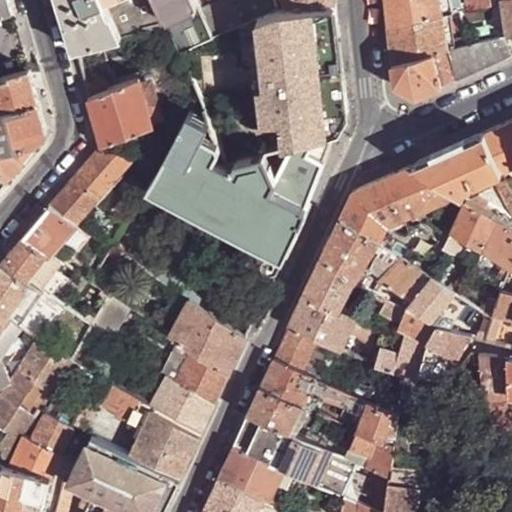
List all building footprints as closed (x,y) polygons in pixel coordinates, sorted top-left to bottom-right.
[(13,0),(0,0),(0,15),(16,10),(13,0)] [(65,0),(68,12),(79,51),(125,38),(108,1),(110,0),(65,0)] [(158,0),(165,14),(199,0),(198,0),(158,0)] [(167,19),(201,4),(199,0),(165,14),(167,19)] [(276,0),(221,0),(203,8),(216,37),(280,8),(276,0)] [(338,0),(300,5),(301,17),(340,12),(338,0)] [(389,0),(392,24),(442,14),(455,10),(453,0),(389,0)] [(453,0),(455,10),(459,10),(467,8),(465,0),(453,0)] [(201,4),(167,19),(169,22),(171,26),(183,54),(216,39),(216,37),(203,8),(201,4)] [(216,39),(183,54),(190,70),(202,95),(202,97),(212,121),(224,145),(231,161),(269,151),(292,145),(338,133),(350,110),(345,55),(342,28),(340,12),(301,17),(300,5),(290,6),(280,8),(216,37),(216,39)] [(442,14),(392,24),(396,61),(438,50),(449,47),(442,14)] [(507,14),(500,14),(502,33),(510,32),(509,22),(507,14)] [(501,33),(507,56),(511,53),(511,31),(510,32),(501,33)] [(449,47),(438,50),(445,84),(507,56),(501,33),(492,35),(475,40),(468,42),(449,47)] [(438,50),(396,61),(398,83),(421,95),(445,84),(438,50)] [(37,85),(33,69),(0,78),(0,95),(4,111),(42,102),(37,85)] [(157,75),(143,79),(155,120),(168,116),(157,75)] [(99,120),(105,143),(156,125),(155,120),(143,79),(142,76),(92,95),(99,120)] [(0,169),(9,177),(23,161),(50,130),(47,120),(42,102),(4,111),(0,111),(0,169)] [(163,167),(150,187),(173,199),(287,254),(303,221),(311,200),(274,182),(278,174),(269,151),(231,161),(219,156),(224,145),(212,121),(194,112),(167,161),(163,167)] [(487,130),(505,168),(511,165),(511,118),(510,119),(487,130)] [(156,125),(105,143),(104,144),(119,150),(163,167),(167,161),(156,125)] [(450,146),(418,161),(461,190),(464,191),(468,185),(505,168),(487,130),(450,146)] [(278,174),(274,182),(311,200),(338,133),(292,145),(278,174)] [(79,172),(52,204),(78,222),(126,166),(115,156),(102,144),(79,172)] [(104,144),(102,144),(115,156),(119,150),(104,144)] [(355,189),(343,216),(379,240),(389,224),(455,193),(461,190),(418,161),(401,168),(355,189)] [(0,188),(9,177),(0,169),(0,188)] [(173,199),(150,187),(131,218),(140,222),(151,221),(160,217),(167,210),(173,199)] [(461,190),(455,193),(457,198),(466,193),(464,191),(461,190)] [(511,223),(468,194),(452,231),(511,270),(511,223)] [(39,219),(26,235),(51,253),(67,234),(78,222),(52,204),(39,219)] [(343,216),(326,253),(357,279),(377,246),(379,240),(343,216)] [(78,222),(67,234),(82,246),(93,233),(78,222)] [(13,249),(2,263),(28,280),(51,253),(26,235),(13,249)] [(379,240),(377,246),(386,252),(389,247),(379,240)] [(63,260),(51,253),(28,280),(37,286),(40,288),(63,260)] [(326,253),(307,293),(342,307),(357,279),(326,253)] [(403,256),(381,279),(408,297),(413,300),(431,275),(403,256)] [(0,264),(0,309),(15,320),(37,286),(28,280),(2,263),(0,264)] [(154,265),(150,271),(191,298),(215,313),(218,309),(204,299),(207,293),(173,271),(169,276),(154,265)] [(413,300),(407,306),(415,310),(422,313),(430,320),(433,321),(434,321),(456,292),(431,275),(413,300)] [(37,286),(15,320),(21,323),(28,327),(39,310),(49,294),(40,288),(37,286)] [(104,288),(99,295),(110,302),(114,294),(112,293),(104,288)] [(511,292),(499,289),(497,297),(493,315),(506,319),(511,320),(511,292)] [(307,293),(292,325),(322,337),(333,343),(345,347),(354,328),(360,315),(359,315),(342,307),(307,293)] [(136,309),(114,294),(110,302),(100,320),(97,325),(121,341),(136,309)] [(497,297),(490,294),(484,311),(492,316),(493,315),(497,297)] [(408,297),(403,304),(407,306),(413,300),(408,297)] [(215,313),(191,298),(173,334),(183,340),(192,346),(231,372),(249,335),(215,313)] [(401,304),(391,300),(386,312),(396,319),(401,304)] [(403,304),(401,304),(396,319),(403,322),(404,321),(411,324),(415,310),(407,306),(403,304)] [(0,358),(1,357),(8,345),(11,341),(21,323),(15,320),(0,309),(0,358)] [(39,310),(28,327),(37,334),(46,321),(45,320),(45,316),(43,313),(39,310)] [(360,315),(354,328),(373,342),(381,325),(360,310),(359,315),(360,315)] [(422,313),(415,310),(411,324),(404,349),(401,360),(424,370),(439,323),(434,321),(433,321),(430,320),(422,313)] [(88,312),(85,317),(97,325),(100,320),(88,312)] [(506,319),(493,315),(492,316),(488,339),(502,343),(506,319)] [(439,323),(424,370),(437,377),(444,380),(447,376),(459,359),(460,358),(462,353),(471,338),(473,334),(473,333),(439,323)] [(292,325),(277,356),(307,370),(322,337),(292,325)] [(0,399),(0,440),(7,457),(24,433),(36,416),(21,406),(36,382),(52,393),(62,379),(75,359),(40,336),(0,399)] [(333,343),(322,337),(307,370),(318,374),(333,343)] [(192,346),(183,340),(168,372),(177,378),(192,346)] [(404,349),(384,342),(378,362),(398,370),(401,360),(404,349)] [(231,372),(192,346),(177,378),(217,403),(231,372)] [(497,353),(482,352),(487,391),(511,392),(511,356),(509,356),(497,353)] [(277,356),(264,384),(306,402),(308,397),(312,387),(318,374),(307,370),(277,356)] [(1,357),(0,358),(0,385),(10,381),(1,357)] [(424,370),(401,360),(398,370),(404,372),(404,378),(418,382),(424,370)] [(471,364),(467,365),(471,388),(481,387),(477,363),(471,364)] [(418,382),(433,387),(437,377),(424,370),(418,382)] [(177,378),(168,372),(160,390),(159,392),(154,404),(156,405),(163,409),(177,378)] [(318,374),(312,387),(320,390),(319,391),(327,395),(332,380),(318,374)] [(217,403),(177,378),(163,409),(204,430),(217,403)] [(52,393),(51,395),(60,399),(69,383),(62,379),(52,393)] [(363,379),(360,393),(370,397),(373,382),(363,379)] [(360,393),(332,380),(327,395),(348,404),(367,411),(373,398),(370,397),(360,393)] [(115,382),(104,403),(119,411),(117,415),(132,422),(145,399),(138,395),(115,382)] [(264,384),(252,411),(293,429),(296,423),(306,402),(264,384)] [(511,392),(487,391),(494,432),(511,432),(511,392)] [(69,397),(59,418),(76,426),(87,431),(97,411),(69,397)] [(319,402),(308,397),(306,402),(316,408),(319,402)] [(367,411),(360,427),(380,436),(383,437),(386,427),(397,430),(400,411),(393,407),(373,398),(367,411)] [(316,408),(306,402),(296,423),(312,424),(320,409),(316,408)] [(343,413),(341,418),(360,427),(367,411),(348,404),(343,413)] [(163,409),(156,405),(147,423),(194,447),(193,449),(196,449),(204,430),(163,409)] [(252,411),(237,443),(287,466),(345,494),(359,459),(349,454),(312,437),(307,436),(293,429),(252,411)] [(48,413),(35,438),(64,452),(76,426),(59,418),(48,413)] [(147,423),(134,453),(183,477),(196,449),(193,449),(194,447),(147,423)] [(360,427),(354,442),(374,451),(380,436),(360,427)] [(35,438),(25,434),(12,465),(55,476),(64,452),(35,438)] [(134,453),(95,435),(84,456),(80,466),(72,483),(76,485),(87,490),(93,493),(113,501),(136,511),(165,511),(183,477),(134,453)] [(383,437),(380,436),(374,451),(368,463),(391,473),(392,465),(395,443),(383,437)] [(374,451),(354,442),(349,454),(359,459),(368,463),(374,451)] [(237,443),(222,473),(268,494),(274,497),(287,466),(237,443)] [(84,456),(80,454),(75,464),(80,466),(84,456)] [(368,463),(359,459),(345,494),(348,494),(385,511),(386,511),(391,473),(368,463)] [(3,463),(0,462),(0,511),(44,511),(55,476),(12,465),(3,463)] [(391,473),(386,511),(418,511),(423,488),(430,490),(426,483),(428,471),(392,465),(391,473)] [(222,473),(206,507),(216,511),(260,511),(268,494),(222,473)] [(66,480),(57,511),(69,511),(76,485),(72,483),(66,480)] [(80,506),(86,509),(93,493),(87,490),(80,506)] [(106,511),(113,501),(93,493),(86,509),(84,511),(106,511)] [(274,497),(268,494),(260,511),(272,511),(278,499),(274,497)] [(385,511),(348,494),(345,509),(352,511),(385,511)] [(136,511),(113,501),(106,511),(136,511)]
